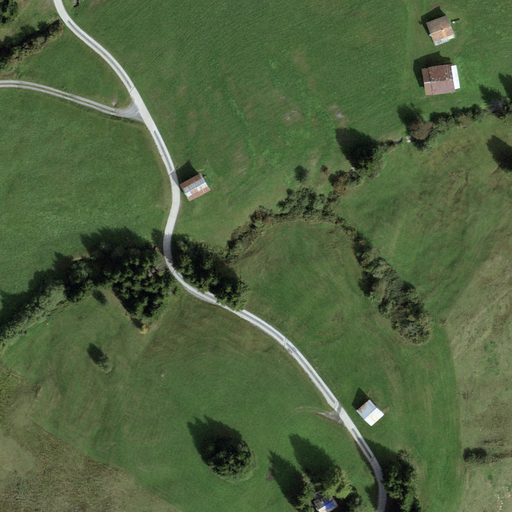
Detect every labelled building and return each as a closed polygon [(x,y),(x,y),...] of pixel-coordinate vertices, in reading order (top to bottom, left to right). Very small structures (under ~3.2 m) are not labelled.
[(448,19),(430,24),(436,42),(454,37),(448,19)] [(452,67),(426,71),(429,95),(455,91),(452,67)] [(202,176),(183,186),(192,202),(210,192),(202,176)] [(386,414),(372,400),(361,412),(375,425),(386,414)] [(317,505),(321,511),(329,511),(338,507),(330,496),(317,505)]
